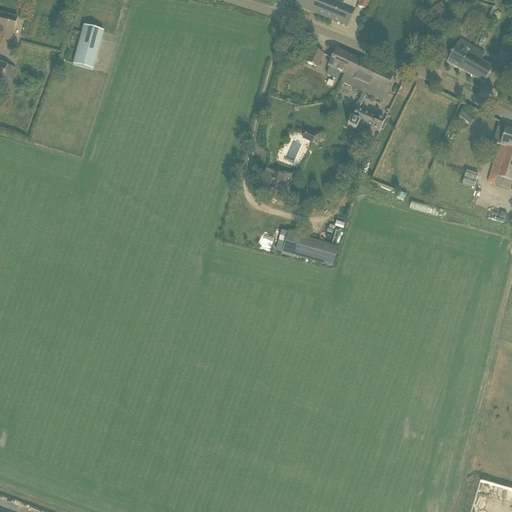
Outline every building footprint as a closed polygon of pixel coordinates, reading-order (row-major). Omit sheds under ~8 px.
[(355,11),(354,10),(342,5),(344,0),(288,0),(287,3),(347,28),(355,11)] [(360,0),(358,7),(366,10),(369,0),(360,0)] [(436,19),(447,12),(441,3),(430,10),(436,19)] [(18,18),(0,13),(0,38),(11,41),(18,18)] [(465,14),(457,28),(464,32),(472,18),(465,14)] [(103,32),(84,27),(73,65),(93,71),(103,32)] [(459,70),(470,50),(465,47),(466,44),(459,40),(446,63),(459,70)] [(459,70),(484,84),(493,69),(480,62),(484,55),(472,48),(470,50),(459,70)] [(323,55),(312,50),(306,63),(317,68),(323,55)] [(343,84),(355,59),(336,50),(328,68),(330,68),(327,76),(336,80),(339,73),(344,75),(341,82),(343,84)] [(393,77),(355,59),(343,84),(367,95),(381,101),(385,102),(391,88),(388,87),(393,77)] [(0,64),(0,90),(7,93),(15,69),(0,64)] [(499,75),(503,77),(506,79),(511,67),(503,64),(499,75)] [(457,116),(470,125),(476,117),(463,108),(457,116)] [(384,121),(376,118),(357,109),(351,119),(350,119),(347,127),(356,131),(359,124),(371,129),(378,133),(384,121)] [(511,182),(511,131),(505,130),(497,128),(493,143),(500,146),(499,151),(497,150),(487,182),(510,189),(511,182)] [(302,140),(312,144),(316,134),(307,130),(302,140)] [(345,141),(352,143),(356,134),(349,131),(345,141)] [(462,184),(475,187),(478,174),(465,171),(462,184)] [(277,203),(283,177),(274,175),(269,201),(277,203)] [(294,257),(332,268),(338,249),(300,238),(294,257)]
